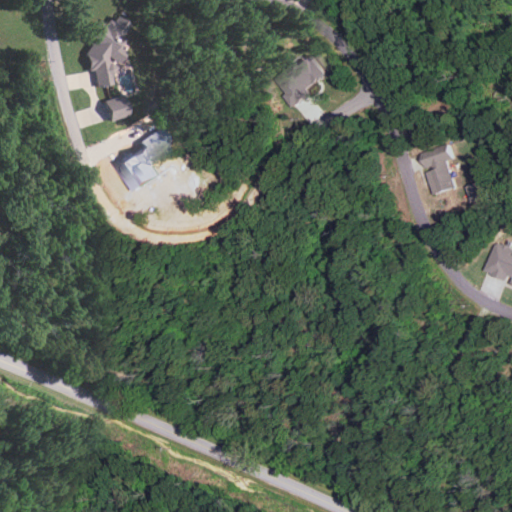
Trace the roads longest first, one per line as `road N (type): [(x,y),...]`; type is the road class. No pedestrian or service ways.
road 1 (residential): [(47,0),(64,94),(95,184),(123,221),(162,240),(227,228),(293,156),(375,87)]
road 2 (residential): [(262,0),(335,39),(375,87),(439,250),(462,280),(511,311)]
road 3 (residential): [(0,359),(349,511)]
road 4 (residential): [(490,303),(469,351),(471,370),(480,381),(500,382),(511,368)]
